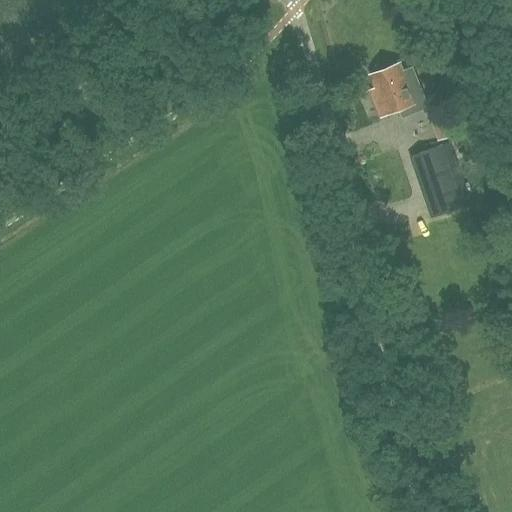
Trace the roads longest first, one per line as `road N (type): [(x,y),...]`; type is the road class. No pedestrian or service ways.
road 1 (track): [(423,511),(348,202)]
road 2 (primary): [(0,154),(235,0)]
road 3 (unclassified): [(348,202),(293,0)]
